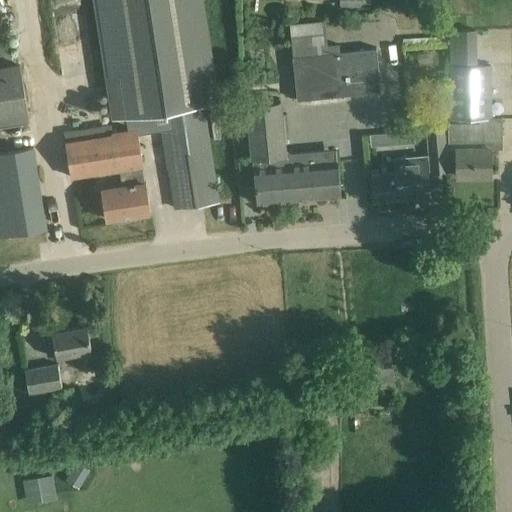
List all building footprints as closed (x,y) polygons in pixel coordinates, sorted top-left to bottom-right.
[(96,0),(114,117),(160,110),(175,208),(218,201),(203,103),(214,102),(197,0),(96,0)] [(359,0),(339,0),(340,8),(359,8),(359,0)] [(380,91),(376,47),(327,52),(324,20),(289,24),(297,100),(380,91)] [(476,29),(449,29),(450,64),(477,64),(476,29)] [(450,64),(450,118),(490,118),(490,64),(450,64)] [(0,126),(29,122),(20,65),(0,67),(0,126)] [(280,101),(247,104),(253,166),(285,163),(280,101)] [(480,123),(449,123),(450,147),(456,147),(456,156),(456,176),(490,176),(490,156),(490,147),(500,147),(500,118),(490,118),(480,118),(480,123)] [(444,127),(427,127),(432,170),(446,169),(446,149),(444,127)] [(137,131),(65,142),(70,177),(120,169),(123,186),(102,189),(106,219),(150,212),(137,131)] [(378,133),(369,134),(371,147),(391,145),(390,132),(378,133)] [(33,149),(0,154),(0,235),(46,228),(33,149)] [(393,171),(372,173),(374,200),(429,195),(426,155),(392,158),(393,171)] [(337,158),(295,162),(298,199),(341,196),(337,158)] [(253,166),(256,203),(298,199),(295,162),(285,163),(253,166)] [(87,326),(51,332),(56,358),(76,355),(79,369),(93,367),(87,326)] [(61,389),(57,364),(24,370),(29,394),(61,389)] [(72,388),(54,392),(58,412),(77,408),(72,388)] [(24,476),(25,500),(56,499),(55,475),(24,476)]
